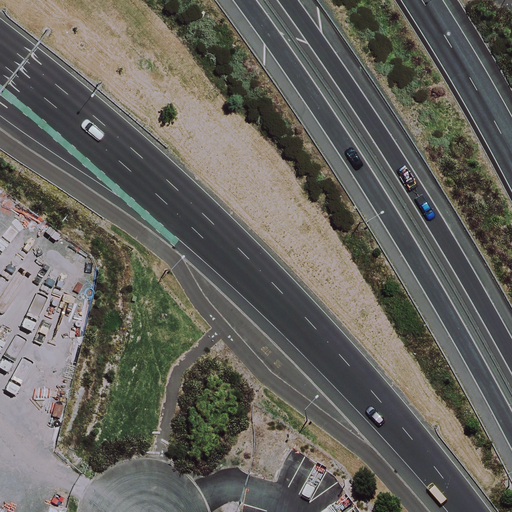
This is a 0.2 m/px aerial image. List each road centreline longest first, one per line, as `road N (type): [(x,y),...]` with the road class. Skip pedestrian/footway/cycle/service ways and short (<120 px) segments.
road 1 (motorway): [(511,425),(346,143),(248,0)]
road 2 (trunk): [(469,511),(294,313),(142,170)]
road 3 (motorway): [(293,0),(366,97),(511,355)]
road 4 (trunk): [(142,170),(0,60)]
road 5 (trunk): [(421,0),(511,154)]
road 6 (trunk): [(142,170),(59,144),(0,104)]
